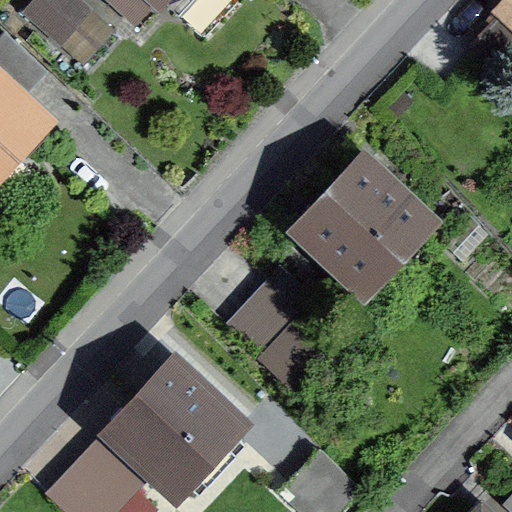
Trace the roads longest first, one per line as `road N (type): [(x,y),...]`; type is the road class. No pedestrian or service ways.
road 1 (residential): [(426,0),(0,457)]
road 2 (residential): [(393,511),(511,384)]
